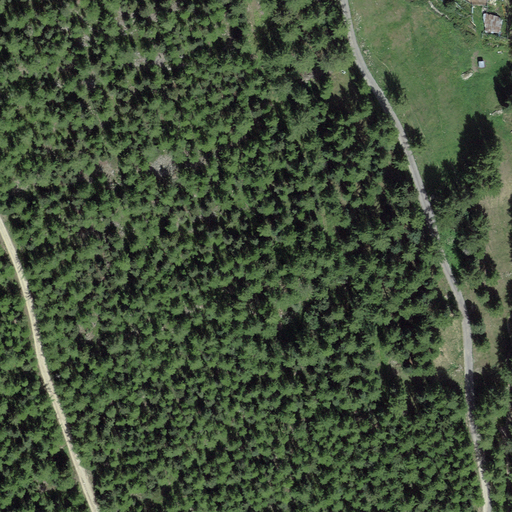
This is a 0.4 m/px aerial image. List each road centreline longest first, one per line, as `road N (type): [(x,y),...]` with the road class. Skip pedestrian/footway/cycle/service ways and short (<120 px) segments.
road 1 (track): [(343,0),(358,63),(396,127),(460,304),(486,511)]
road 2 (track): [(97,511),(0,226)]
